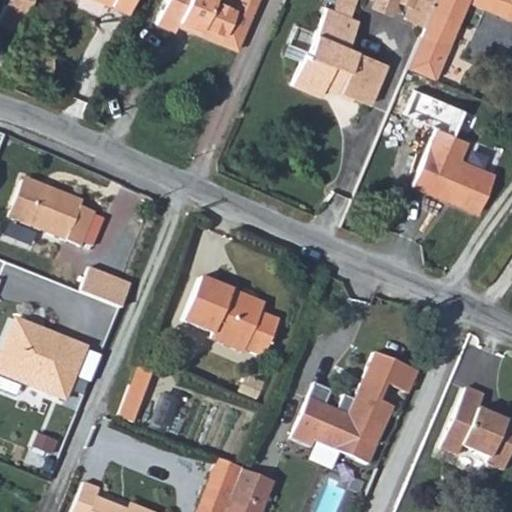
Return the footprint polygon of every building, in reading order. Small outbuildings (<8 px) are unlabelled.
[(29,11),(33,0),(6,0),(6,1),(29,11)] [(242,26),(252,0),(161,0),(155,16),(176,25),(179,19),(223,37),(230,20),(242,26)] [(329,90),(362,103),(379,62),(341,45),(352,16),(341,11),(345,0),(326,0),(324,5),(318,2),(283,79),(312,93),(319,77),(332,83),(329,90)] [(420,23),(429,1),(426,0),(401,0),(401,1),(396,13),(420,23)] [(429,0),(429,1),(420,23),(416,34),(445,46),(463,3),(500,18),(507,0),(429,0)] [(0,27),(18,32),(29,11),(6,1),(0,15),(0,27)] [(223,37),(234,41),(242,26),(230,20),(223,37)] [(432,128),(423,147),(403,188),(467,215),(487,176),(454,161),(462,141),(432,128)] [(5,219),(79,247),(93,214),(78,208),(82,200),(21,177),(5,219)] [(129,284),(86,267),(76,293),(120,309),(129,284)] [(201,341),(258,363),(275,322),(224,299),(226,295),(187,279),(170,324),(203,336),(201,341)] [(86,349),(12,318),(0,346),(0,378),(63,405),(86,349)] [(310,443),(366,468),(392,409),(376,402),(384,384),(404,393),(414,370),(370,350),(341,417),(302,400),(283,443),(305,453),(310,443)] [(112,405),(133,413),(150,366),(128,359),(112,405)] [(481,461),(498,468),(511,432),(511,420),(497,415),(494,422),(469,411),(476,394),(460,388),(435,448),(451,455),(454,446),(482,457),(481,461)] [(212,505),(222,508),(242,457),(242,454),(215,444),(196,498),(212,505)] [(242,457),(222,508),(233,511),(262,511),(277,471),(242,457)] [(159,511),(133,503),(131,507),(92,494),(96,486),(80,481),(68,511),(159,511)]
